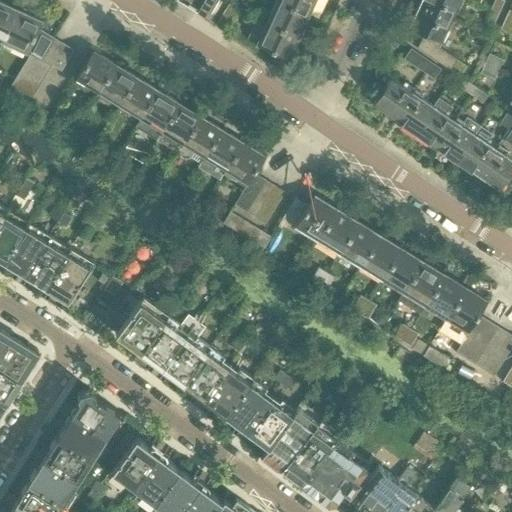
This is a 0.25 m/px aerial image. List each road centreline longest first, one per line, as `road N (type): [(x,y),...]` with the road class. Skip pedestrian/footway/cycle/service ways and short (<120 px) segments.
road 1 (residential): [(295,511),(71,346)]
road 2 (residential): [(511,249),(312,116)]
road 3 (residential): [(312,116),(125,0)]
road 4 (residential): [(0,459),(71,346)]
road 5 (residential): [(312,116),(367,0)]
